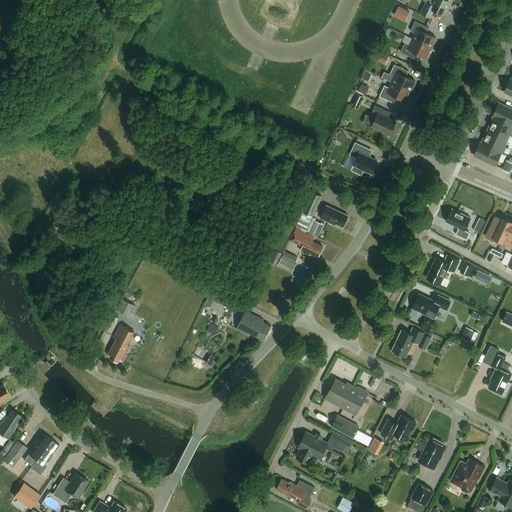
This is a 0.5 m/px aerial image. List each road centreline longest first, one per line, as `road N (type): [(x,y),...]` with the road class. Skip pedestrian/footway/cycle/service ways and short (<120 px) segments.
road 1 (residential): [(209,412),(85,369),(61,337),(36,266)]
road 2 (unclassified): [(164,496),(61,429),(0,346)]
road 3 (residential): [(337,343),(404,267),(452,165)]
road 4 (tertiary): [(294,316),(368,224),(406,145)]
road 5 (unclassified): [(511,435),(337,343)]
road 6 (residential): [(252,511),(337,343)]
road 7 (tertiary): [(406,145),(475,0)]
road 8 (residential): [(452,165),(511,39)]
road 9 (tertiary): [(209,412),(294,316)]
